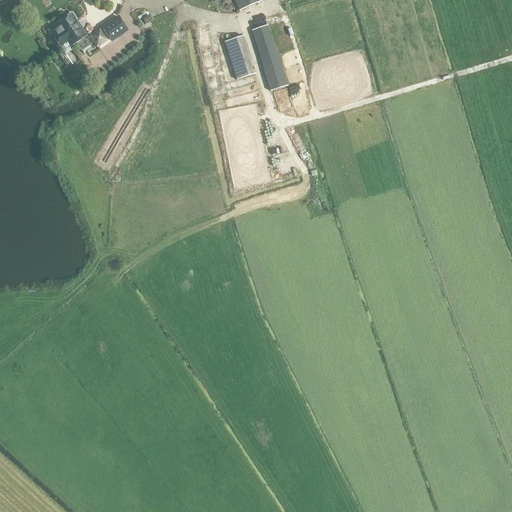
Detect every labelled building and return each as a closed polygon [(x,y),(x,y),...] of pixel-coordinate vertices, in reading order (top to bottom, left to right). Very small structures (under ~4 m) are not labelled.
[(234,0),(239,10),(240,11),(262,2),(262,1),(261,0),(234,0)] [(86,37),(71,15),(56,25),(61,31),(53,37),(60,47),(67,42),(71,47),(86,37)] [(153,21),(149,15),(143,19),(146,24),(153,21)] [(118,17),(103,28),(112,41),(127,30),(118,17)] [(252,30),(270,93),(288,87),(270,25),(252,30)] [(225,42),(237,81),(256,74),(244,36),(225,42)]
